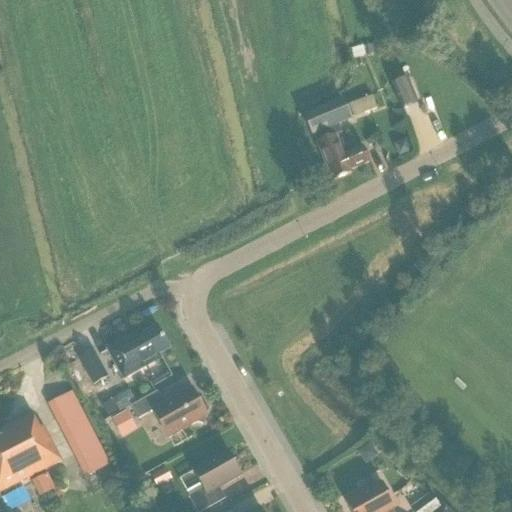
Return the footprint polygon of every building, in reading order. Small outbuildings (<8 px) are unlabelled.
[(380,80),(393,76),(384,43),(372,46),(380,80)] [(402,109),(417,102),(408,80),(393,86),(402,109)] [(356,117),(379,110),(374,96),(351,103),(356,117)] [(343,98),(306,115),(314,133),(315,133),(319,143),(318,143),(334,180),(352,172),(351,170),(370,162),(364,147),(345,155),(337,135),(336,135),(332,125),(351,117),(343,98)] [(406,140),(394,145),(398,155),(399,157),(411,152),(410,149),(406,140)] [(511,186),(496,195),(511,225),(511,186)] [(511,237),(511,225),(496,195),(474,206),(495,246),(511,237)] [(451,218),(429,230),(450,270),(472,258),(451,218)] [(450,270),(429,230),(406,242),(427,282),(450,270)] [(384,253),(361,265),(382,305),(405,293),(384,253)] [(382,305),(361,265),(339,277),(353,304),(342,309),(355,333),(366,327),(360,317),(382,305)] [(124,379),(160,358),(158,355),(169,349),(157,328),(143,336),(141,332),(108,351),(124,379)] [(398,399),(424,385),(403,345),(377,359),(398,399)] [(107,377),(93,353),(79,361),(93,386),(107,377)] [(153,412),(168,439),(196,423),(204,425),(206,418),(207,417),(206,416),(209,408),(201,406),(191,389),(164,404),(157,392),(131,407),(138,420),(153,412)] [(111,466),(76,390),(53,400),(88,476),(111,466)] [(111,402),(102,407),(108,417),(117,412),(111,402)] [(134,425),(125,410),(111,418),(119,433),(134,425)] [(0,493),(61,462),(43,427),(40,429),(32,414),(0,430),(0,493)] [(368,444),(357,453),(364,461),(369,462),(377,456),(368,444)] [(227,453),(194,472),(203,489),(188,497),(196,511),(203,511),(225,500),(219,488),(240,475),(227,453)] [(395,509),(381,484),(361,495),(360,492),(345,501),(351,511),(393,511),(393,510),(395,509)] [(429,495),(411,508),(413,511),(434,511),(440,508),(429,495)]
